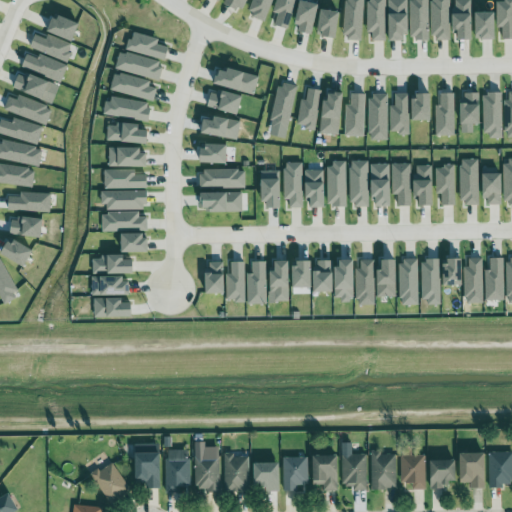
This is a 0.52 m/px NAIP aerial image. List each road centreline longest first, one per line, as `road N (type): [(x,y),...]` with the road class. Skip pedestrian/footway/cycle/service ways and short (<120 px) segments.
road 1 (track): [(0,350),(511,349)]
road 2 (residential): [(161,0),(209,29),(317,63),(511,64)]
road 3 (residential): [(511,230),(174,235)]
road 4 (residential): [(202,25),(173,142),(173,289)]
